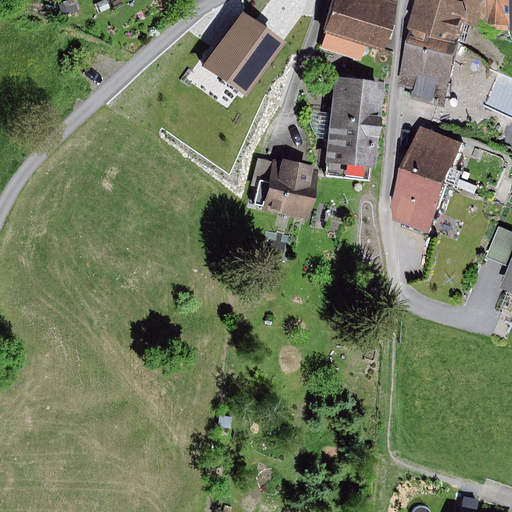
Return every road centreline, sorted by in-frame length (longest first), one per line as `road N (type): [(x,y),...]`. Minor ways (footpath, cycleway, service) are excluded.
road 1 (residential): [(218,0),(47,145),(0,216)]
road 2 (residential): [(407,0),(386,210),(394,302)]
